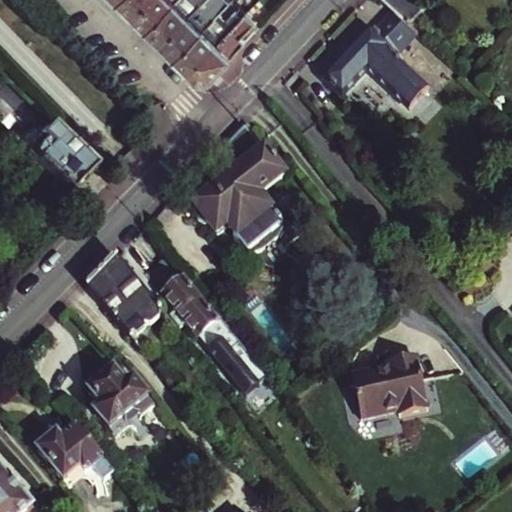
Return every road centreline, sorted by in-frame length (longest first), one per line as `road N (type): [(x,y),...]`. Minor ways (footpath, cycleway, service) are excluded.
road 1 (residential): [(259,72),(511,384)]
road 2 (residential): [(62,275),(262,511)]
road 3 (residential): [(62,275),(211,121)]
